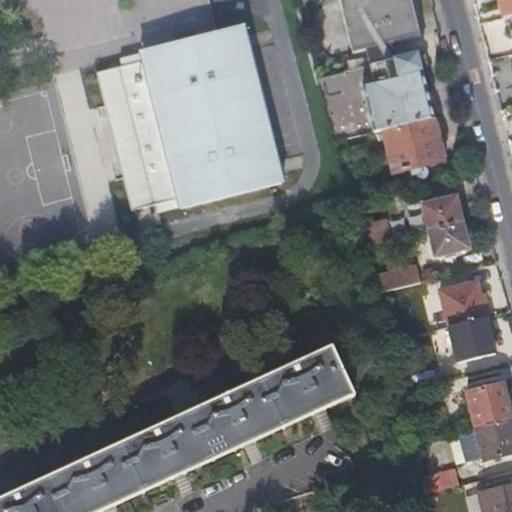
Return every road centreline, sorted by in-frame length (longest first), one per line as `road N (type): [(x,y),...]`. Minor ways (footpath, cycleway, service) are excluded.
road 1 (unknown): [(276,0),(307,152),(299,185),(282,198),(125,231)]
road 2 (residential): [(450,0),(511,237)]
